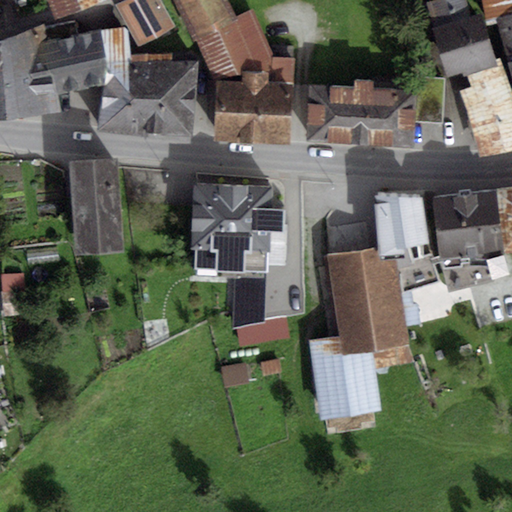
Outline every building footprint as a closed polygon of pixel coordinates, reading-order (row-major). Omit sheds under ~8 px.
[(54,0),(58,9),(86,0),(54,0)] [(156,0),(132,0),(115,9),(136,49),(172,31),(156,0)] [(226,0),(175,0),(194,40),(236,20),(226,0)] [(467,0),(441,0),(427,4),(437,33),(476,23),(467,0)] [(511,0),(482,0),(487,28),(496,27),(494,21),(511,15),(511,0)] [(236,20),(194,40),(212,86),(242,87),(243,73),(272,60),(253,13),(236,20)] [(511,15),(494,21),(496,27),(511,81),(511,15)] [(437,33),(433,34),(445,75),(493,62),(482,21),(476,23),(437,33)] [(31,27),(0,38),(0,107),(56,102),(54,94),(94,85),(101,28),(43,39),(31,27)] [(296,62),(272,60),(243,73),(266,74),(265,89),(288,90),(295,90),(296,62)] [(195,67),(104,61),(99,130),(190,136),(195,67)] [(511,106),(500,68),(454,82),(477,159),(511,148),(511,106)] [(242,87),(212,86),(209,139),(286,143),(288,90),(265,89),(266,74),(243,73),(242,87)] [(353,86),(308,85),(307,141),(408,144),(410,91),(379,90),(380,82),(353,81),(353,86)] [(115,161),(67,163),(71,251),(120,249),(115,161)] [(511,187),(500,189),(505,251),(511,250),(511,187)] [(267,194),(191,192),(188,265),(265,267),(267,194)] [(492,192),(436,200),(443,257),(449,288),(488,278),(482,255),(499,252),(492,192)] [(421,199),(378,200),(380,243),(426,242),(421,199)] [(393,245),(327,254),(339,338),(341,353),(373,349),(407,344),(393,245)] [(25,281),(3,280),(2,301),(24,301),(25,281)] [(280,315),(230,322),(233,342),(283,335),(280,315)] [(339,338),(309,343),(319,418),(380,411),(373,349),(341,353),(339,338)] [(4,365),(0,365),(0,385),(9,383),(4,365)] [(262,367),(227,370),(229,386),(263,383),(262,367)]
